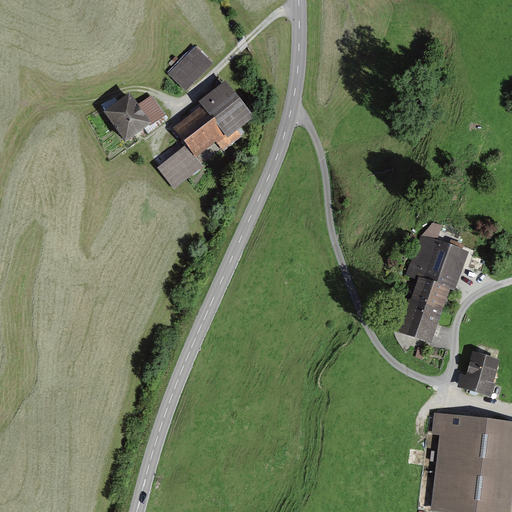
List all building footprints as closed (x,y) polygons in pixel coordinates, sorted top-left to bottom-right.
[(196,49),(168,76),(186,94),(214,67),(196,49)] [(173,130),(187,147),(158,169),(174,190),(203,168),(196,159),(216,144),(223,152),(242,137),(238,132),(254,120),(226,83),(199,104),(202,108),(173,130)] [(104,115),(126,146),(166,117),(152,97),(138,107),(130,96),(104,115)] [(418,282),(411,302),(410,302),(403,321),(402,320),(396,335),(432,347),(451,292),(456,294),(469,255),(421,238),(411,265),(410,265),(406,278),(418,282)] [(495,386),(494,386),(500,362),(473,354),(466,378),(462,377),(458,390),(491,400),(495,386)] [(510,511),(511,501),(511,424),(434,415),(432,436),(441,437),(431,511),(510,511)]
